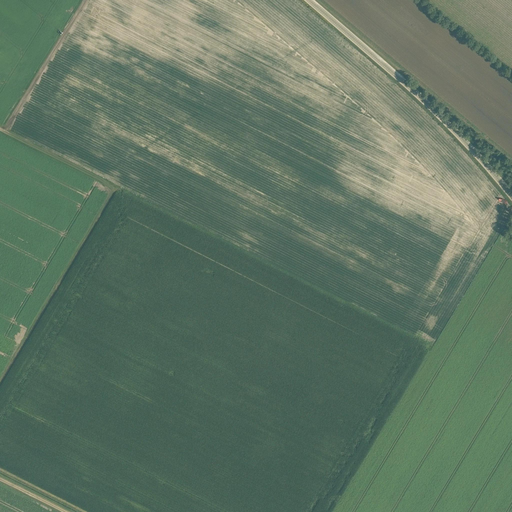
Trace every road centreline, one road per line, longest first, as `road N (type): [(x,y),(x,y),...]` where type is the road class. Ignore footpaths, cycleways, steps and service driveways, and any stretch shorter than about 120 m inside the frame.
road 1 (tertiary): [(511,195),(416,92),(309,0)]
road 2 (track): [(0,128),(109,181)]
